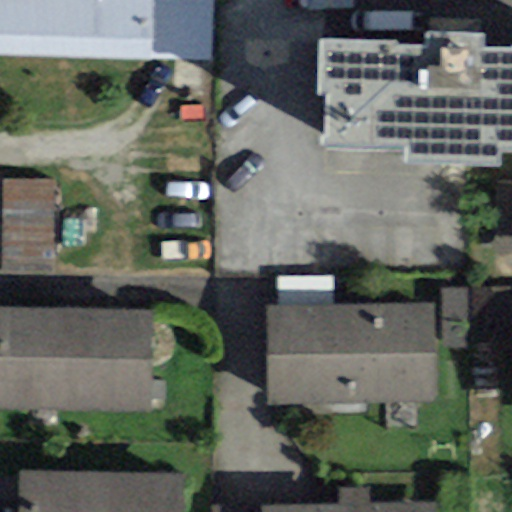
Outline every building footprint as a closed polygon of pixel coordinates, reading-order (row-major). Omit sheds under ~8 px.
[(0,0),(0,55),(210,61),(211,0),(0,0)] [(396,42),(318,41),(318,95),(326,95),(325,150),(404,151),(404,164),(499,165),(499,153),(511,153),(511,47),(511,49),(483,49),(483,34),(428,33),(427,47),(396,47),(396,42)] [(0,274),(52,274),(52,180),(0,180),(0,274)] [(511,255),(511,185),(498,185),(497,255),(511,255)] [(468,350),(466,288),(441,289),(444,351),(468,350)] [(432,304),(265,308),(267,407),(434,404),(432,304)] [(0,411),(150,412),(150,310),(0,310),(0,411)] [(180,511),(181,474),(18,472),(17,511),(180,511)] [(339,506),(261,507),(261,511),(433,511),(434,505),(368,506),(368,489),(339,490),(339,506)]
